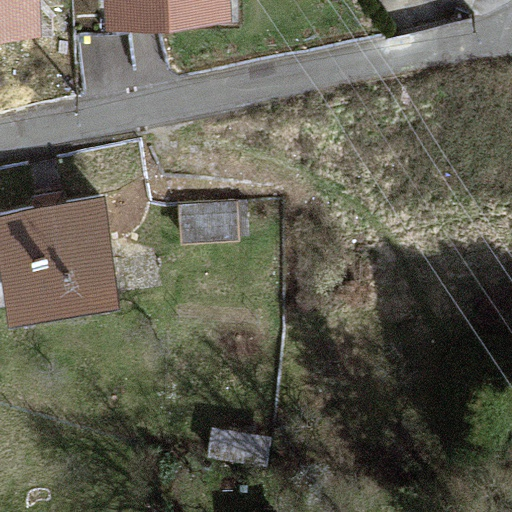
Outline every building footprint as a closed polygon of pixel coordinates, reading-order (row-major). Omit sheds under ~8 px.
[(31,0),(0,0),(0,15),(32,13),(31,0)] [(222,0),(110,0),(111,12),(222,6),(222,0)] [(60,186),(32,191),(35,204),(62,200),(60,186)] [(35,204),(0,210),(0,219),(13,294),(112,276),(98,194),(62,200),(35,204)] [(235,230),(233,197),(180,200),(181,233),(235,230)] [(266,433),(213,425),(209,448),(262,456),(266,433)]
